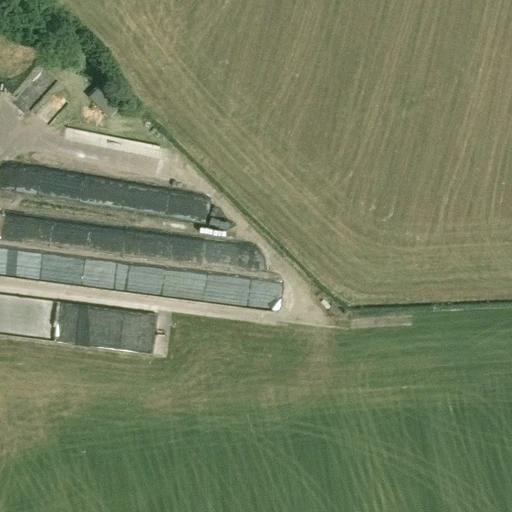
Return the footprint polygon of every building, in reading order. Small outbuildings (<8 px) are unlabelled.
[(26,107),(53,88),(46,77),(19,96),(26,107)] [(100,145),(101,135),(67,132),(67,142),(100,145)] [(100,171),(196,187),(198,174),(179,170),(182,152),(115,141),(113,152),(103,150),(100,171)] [(253,262),(252,246),(235,247),(236,263),(253,262)] [(154,299),(242,309),(245,285),(157,275),(154,299)]
